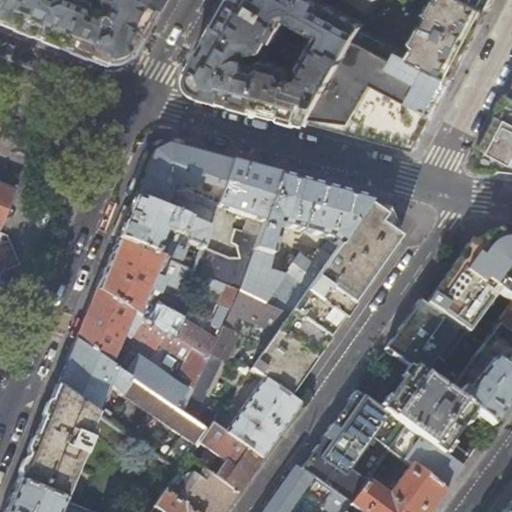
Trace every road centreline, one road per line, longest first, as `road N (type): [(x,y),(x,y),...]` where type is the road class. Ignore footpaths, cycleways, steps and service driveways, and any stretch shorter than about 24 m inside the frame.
road 1 (residential): [(454,191),(448,221),(244,511)]
road 2 (tertiary): [(136,107),(0,432)]
road 3 (residential): [(454,191),(136,107)]
road 4 (residential): [(511,39),(449,159),(454,191)]
road 5 (residential): [(0,56),(136,107)]
road 6 (tertiary): [(197,0),(136,107)]
